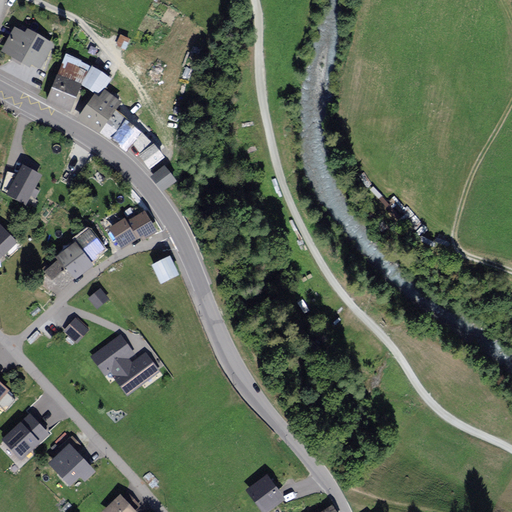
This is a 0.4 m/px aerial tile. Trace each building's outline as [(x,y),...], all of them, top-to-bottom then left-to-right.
[(13,27),(0,49),(0,52),(28,68),(30,65),(38,70),(52,45),(26,30),(24,33),(13,27)] [(90,67),(64,54),(54,76),(79,85),(90,67)] [(109,79),(90,67),(79,85),(92,95),(97,98),(102,91),(109,79)] [(54,76),(44,102),(69,112),(79,85),(54,76)] [(92,95),(75,119),(98,135),(119,104),(102,91),(97,98),(92,95)] [(122,148),(135,132),(124,123),(111,139),(122,148)] [(148,143),(138,133),(130,142),(140,152),(148,143)] [(146,168),(160,158),(151,146),(138,157),(146,168)] [(1,191),(9,196),(11,193),(25,201),(39,176),(24,168),(17,179),(6,176),(1,191)] [(171,180),(161,168),(150,176),(161,189),(171,180)] [(153,232),(142,212),(128,220),(139,240),(153,232)] [(133,239),(121,221),(109,229),(120,247),(133,239)] [(0,229),(0,254),(14,242),(1,228),(0,229)] [(101,249),(86,231),(74,241),(89,259),(101,249)] [(72,244),(54,259),(71,282),(90,267),(72,244)] [(175,275),(167,257),(151,265),(160,282),(175,275)] [(54,262),(42,273),(59,292),(71,282),(54,262)] [(100,287),(88,297),(98,307),(109,297),(100,287)] [(64,331),(76,342),(87,329),(74,318),(64,331)] [(117,378),(127,392),(156,371),(146,356),(132,367),(125,357),(131,352),(120,338),(94,358),(104,372),(110,367),(118,377),(117,378)] [(0,443),(18,463),(51,433),(31,411),(0,440),(0,443)] [(92,470),(67,443),(48,461),(72,488),(92,470)] [(281,498),(264,476),(247,488),(264,511),(281,498)] [(134,511),(118,494),(102,510),(103,511),(134,511)]
